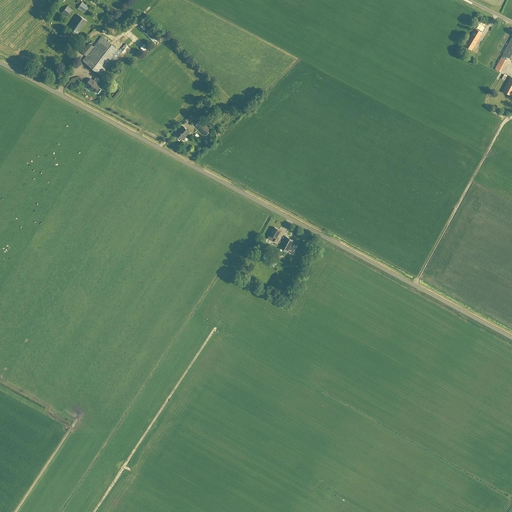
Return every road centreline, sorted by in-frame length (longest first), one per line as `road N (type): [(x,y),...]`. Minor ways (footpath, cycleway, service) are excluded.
road 1 (unclassified): [(511,338),(0,63)]
road 2 (track): [(413,285),(501,125),(486,104),(505,71)]
